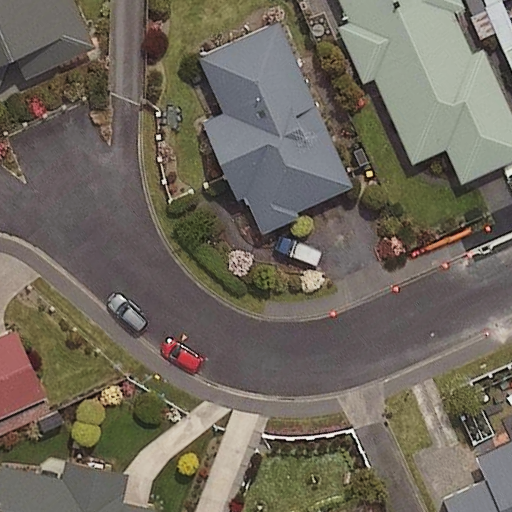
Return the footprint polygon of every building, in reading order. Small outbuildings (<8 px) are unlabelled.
[(0,0),(0,90),(11,60),(19,57),(28,78),(97,47),(76,0),(0,0)] [(341,0),(350,20),(339,24),(365,83),(377,78),(414,163),(449,148),(464,182),(511,161),(511,106),(485,46),(474,52),(455,10),(465,5),(463,0),(341,0)] [(504,44),(511,40),(511,24),(501,0),(484,0),(486,4),(472,10),(483,35),(497,29),(504,44)] [(354,185),(281,21),(202,57),(226,111),(206,121),(240,198),(247,195),(264,232),(301,215),(299,209),(354,185)] [(0,418),(49,397),(18,328),(0,336),(0,418)] [(511,511),(511,441),(479,456),(489,479),(447,498),(453,511),(511,511)] [(123,502),(129,473),(66,460),(62,476),(1,463),(0,466),(0,511),(154,511),(156,508),(123,502)]
